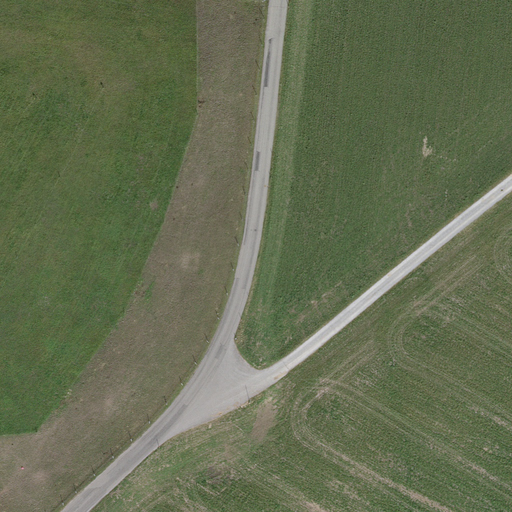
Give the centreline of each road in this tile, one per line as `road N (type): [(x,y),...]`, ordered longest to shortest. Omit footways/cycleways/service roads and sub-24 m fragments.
road 1 (unclassified): [(278,0),(249,250),(228,330),(169,422),(73,511)]
road 2 (track): [(511,182),(268,378),(229,394),(190,397)]
